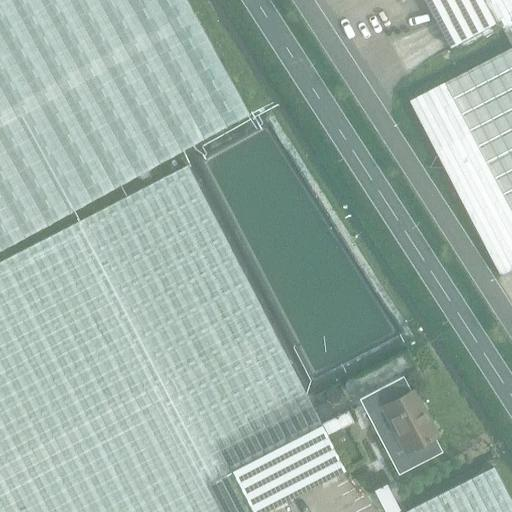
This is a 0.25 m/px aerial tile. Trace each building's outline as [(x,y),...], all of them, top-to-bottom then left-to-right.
[(0,0),(0,250),(247,115),(182,0),(0,0)] [(422,0),(447,48),(495,23),(483,0),(422,0)] [(511,0),(487,0),(499,23),(502,27),(503,29),(504,29),(511,43),(511,42),(511,0)] [(439,83),(409,98),(501,274),(508,270),(511,268),(511,43),(511,45),(508,48),(439,83)] [(249,511),(229,473),(320,426),(233,257),(186,165),(0,262),(0,511),(249,511)] [(402,377),(359,400),(398,475),(441,452),(433,437),(435,436),(411,390),(409,391),(402,377)] [(266,511),(344,472),(320,426),(229,473),(249,511),(266,511)] [(511,511),(511,506),(492,467),(411,508),(403,511),(511,511)] [(395,511),(399,510),(386,484),(373,491),(384,511),(395,511)]
